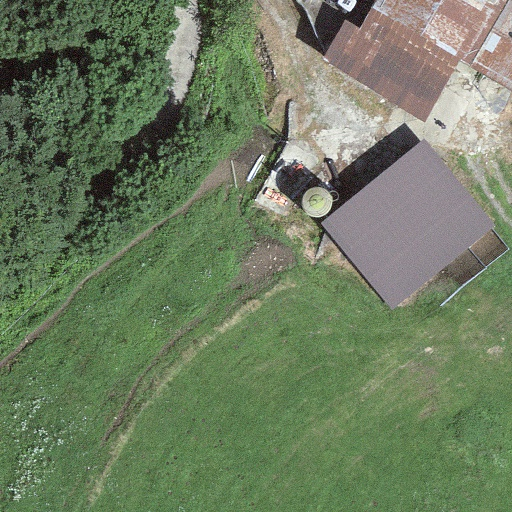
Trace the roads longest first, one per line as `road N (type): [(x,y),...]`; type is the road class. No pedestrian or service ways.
road 1 (track): [(185,0),(183,61),(165,102),(0,259)]
road 2 (track): [(278,0),(379,180)]
